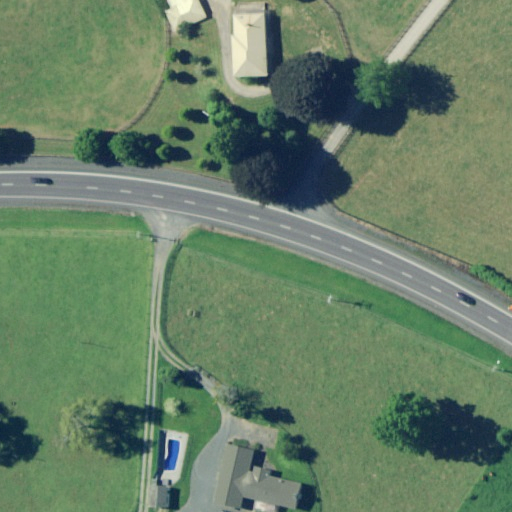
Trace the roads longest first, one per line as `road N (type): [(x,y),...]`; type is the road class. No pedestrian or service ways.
road 1 (trunk): [(511,331),(426,284),(269,223),(111,190),(0,186)]
road 2 (track): [(435,0),(269,223)]
